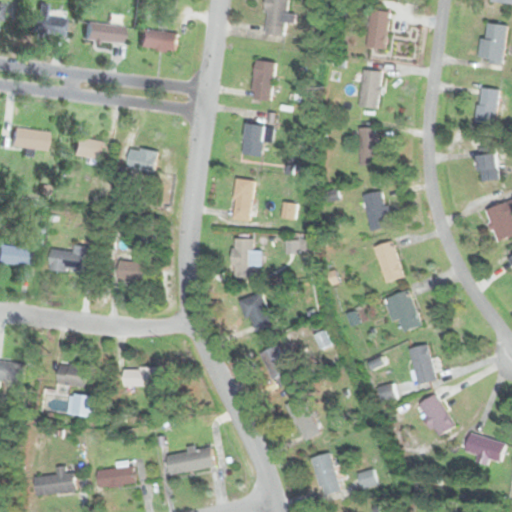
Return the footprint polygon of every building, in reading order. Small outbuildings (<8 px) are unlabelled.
[(264,0),(263,35),(284,35),(285,21),(294,21),(294,12),(287,12),(287,0),(264,0)] [(63,39),(66,21),(47,18),(48,9),(38,8),(34,35),(63,39)] [(384,49),(390,11),(370,8),(365,46),(384,49)] [(503,62),(507,24),(483,22),(479,59),(503,62)] [(122,45),(123,27),(86,24),(85,42),(122,45)] [(142,49),(177,54),(180,34),(144,30),(142,49)] [(275,61),(254,60),(252,99),(272,100),(275,61)] [(358,105),(378,107),(382,71),(362,68),(358,105)] [(496,127),(499,88),(478,87),(476,125),(496,127)] [(270,142),(274,128),(249,122),(241,153),(262,158),(266,141),(270,142)] [(378,164),(378,127),(358,127),(358,164),(378,164)] [(46,152),(49,134),(13,128),(11,146),(46,152)] [(104,142),(75,139),(73,157),(102,160),(104,142)] [(161,153),(133,148),(129,169),(156,174),(161,153)] [(479,180),(498,179),(497,153),(478,154),(479,180)] [(250,220),(253,179),(236,178),(233,219),(250,220)] [(369,230),(389,226),(383,190),(362,193),(369,230)] [(511,198),(485,209),(497,241),(511,235),(511,198)] [(296,204),(284,202),(282,216),(294,217),(296,204)] [(253,238),(232,238),(232,278),(253,278),(253,238)] [(403,277),(392,240),(373,246),(384,283),(403,277)] [(33,250),(0,246),(0,264),(31,268),(33,250)] [(86,273),(87,248),(75,247),(75,252),(52,251),(51,272),(86,273)] [(121,283),(151,283),(151,263),(121,263),(121,283)] [(420,326),(408,290),(386,297),(398,333),(420,326)] [(239,300),(252,333),(273,324),(260,291),(239,300)] [(260,353),(277,387),(294,379),(277,344),(260,353)] [(435,380),(427,344),(408,348),(417,384),(435,380)] [(30,368),(0,361),(0,381),(27,387),(30,368)] [(61,388),(90,388),(90,367),(61,367),(61,388)] [(159,389),(159,370),(127,370),(127,389),(159,389)] [(436,437),(453,427),(435,394),(417,404),(436,437)] [(96,419),(97,397),(71,396),(70,418),(96,419)] [(304,441),(321,433),(303,398),(287,406),(304,441)] [(499,463),(505,444),(469,432),(462,450),(499,463)] [(215,467),(210,447),(170,456),(175,477),(215,467)] [(311,458),(322,495),(341,489),(330,452),(311,458)] [(138,485),(135,467),(99,474),(103,492),(138,485)] [(39,498),(79,493),(77,474),(69,475),(68,468),(58,469),(59,477),(37,479),(39,498)] [(377,485),(374,469),(358,473),(361,488),(377,485)]
